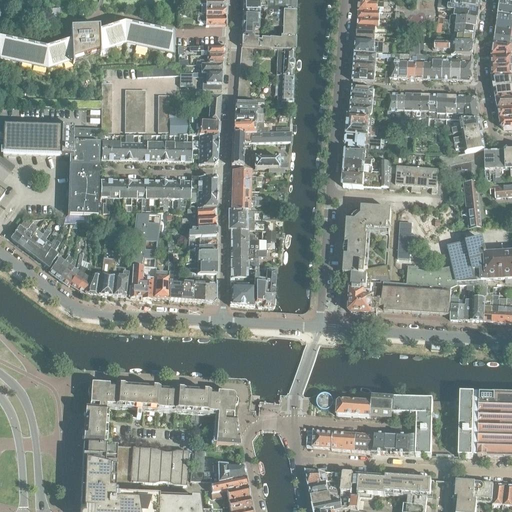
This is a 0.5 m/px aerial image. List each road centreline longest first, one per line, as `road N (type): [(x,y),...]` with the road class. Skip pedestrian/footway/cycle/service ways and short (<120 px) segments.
road 1 (residential): [(223,323),(80,312),(0,250)]
road 2 (residential): [(297,460),(511,473)]
road 3 (residential): [(316,327),(511,341)]
road 4 (residential): [(329,193),(346,0)]
road 5 (residential): [(223,323),(226,173)]
road 6 (tertiary): [(42,511),(33,423),(0,373)]
road 7 (residential): [(316,327),(329,193)]
road 8 (residential): [(293,422),(251,427),(246,438),(258,511)]
road 9 (residential): [(416,428),(293,422)]
road 10 (tertiary): [(0,396),(19,445),(23,511)]
